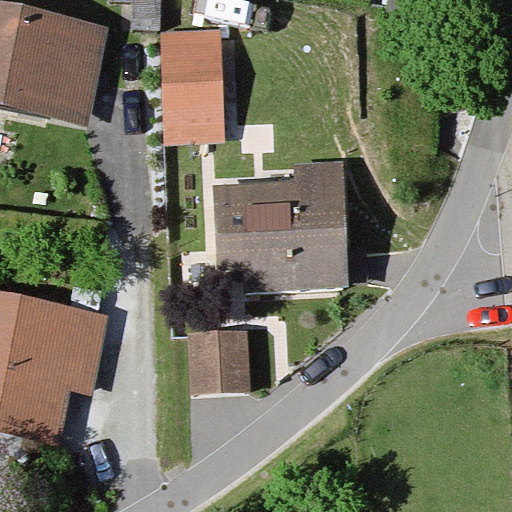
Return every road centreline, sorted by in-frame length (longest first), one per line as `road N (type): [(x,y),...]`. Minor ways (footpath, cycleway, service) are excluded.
road 1 (residential): [(149,511),(252,450),(390,326),(436,263),(504,97),(507,32),(498,0)]
road 2 (unknown): [(126,82),(138,511)]
